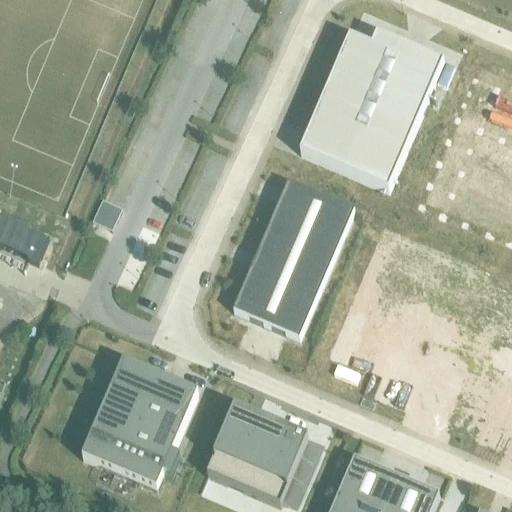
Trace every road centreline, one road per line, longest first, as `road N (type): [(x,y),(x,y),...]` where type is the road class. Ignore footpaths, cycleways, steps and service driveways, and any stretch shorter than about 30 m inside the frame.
road 1 (unclassified): [(323,0),(179,311),(179,329),(212,364)]
road 2 (unclassified): [(212,364),(511,489)]
